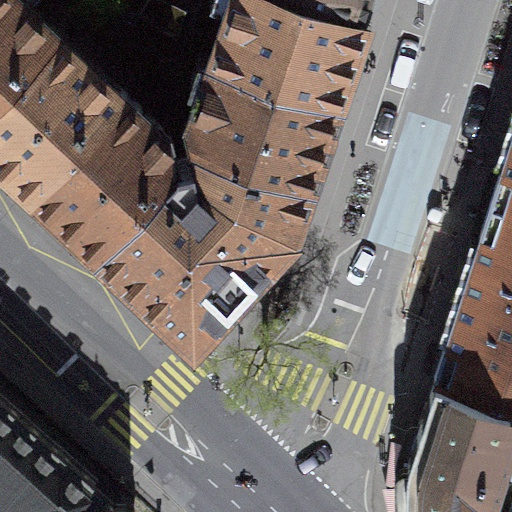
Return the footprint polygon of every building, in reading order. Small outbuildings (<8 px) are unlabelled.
[(0,0),(0,88),(57,27),(28,0),(0,0)] [(232,0),(215,53),(335,91),(349,50),(364,8),(338,0),(232,0)] [(366,0),(338,0),(364,8),(366,0)] [(35,179),(121,87),(57,27),(0,88),(0,146),(3,150),(35,179)] [(321,133),(335,91),(215,53),(188,130),(190,137),(307,174),(321,133)] [(99,239),(177,156),(171,133),(121,87),(35,179),(67,209),(99,239)] [(307,174),(190,137),(200,176),(193,184),(181,174),(177,156),(99,239),(110,249),(134,272),(147,284),(194,328),(241,277),(254,264),(288,227),(287,226),(291,222),(307,174)] [(511,138),(494,195),(511,200),(511,138)] [(511,200),(494,195),(465,283),(449,333),(448,332),(446,336),(435,372),(511,396),(511,200)] [(511,511),(511,495),(508,492),(511,479),(511,396),(435,372),(412,443),(408,457),(406,472),(407,487),(409,502),(410,505),(412,511),(511,511)] [(0,511),(125,511),(125,503),(114,504),(94,485),(98,480),(58,444),(58,445),(0,392),(0,511)]
